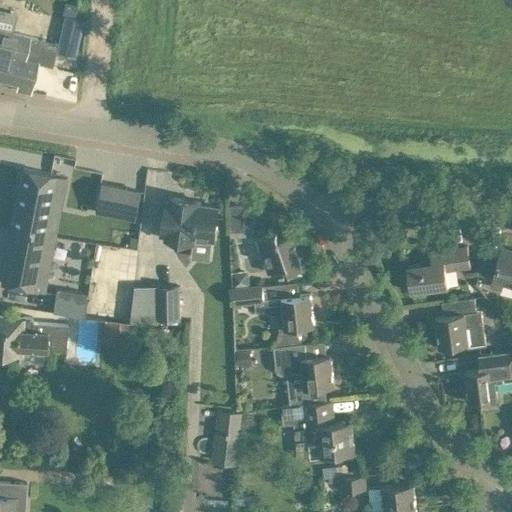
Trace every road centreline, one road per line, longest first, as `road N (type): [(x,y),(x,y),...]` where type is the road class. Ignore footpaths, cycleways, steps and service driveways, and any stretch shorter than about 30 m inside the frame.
road 1 (residential): [(500,479),(450,444),(316,201)]
road 2 (residential): [(316,201),(264,164),(222,148),(0,111)]
road 3 (residential): [(511,207),(316,201)]
road 4 (track): [(92,124),(102,0)]
